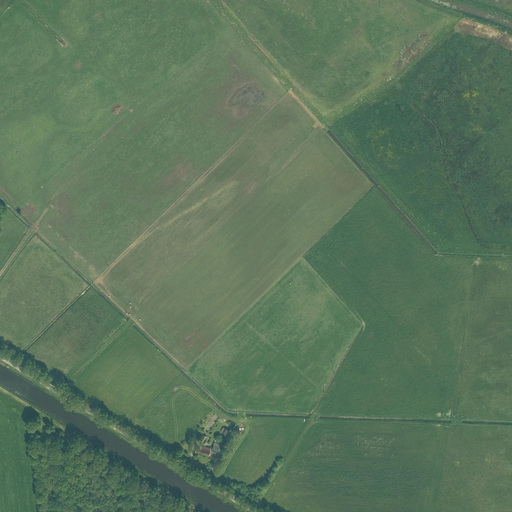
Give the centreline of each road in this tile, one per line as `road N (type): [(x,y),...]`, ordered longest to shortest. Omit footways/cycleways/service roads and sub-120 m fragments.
road 1 (unclassified): [(257,511),(0,356)]
road 2 (track): [(197,511),(0,389)]
